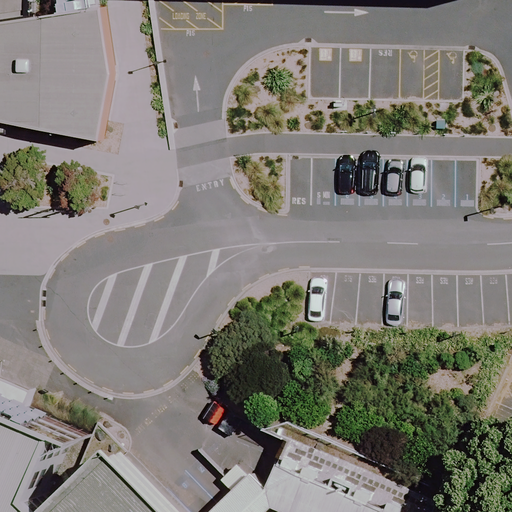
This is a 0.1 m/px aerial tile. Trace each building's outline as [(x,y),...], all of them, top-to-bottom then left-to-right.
[(0,0),(0,139),(3,140),(92,154),(112,71),(104,17),(21,31),(20,0),(0,0)] [(511,0),(47,0),(51,12),(470,25),(511,13),(511,0)] [(0,358),(0,511),(53,511),(83,482),(67,467),(95,398),(0,358)] [(53,511),(241,511),(153,420),(83,482),(53,511)] [(470,511),(288,430),(258,496),(293,511),(470,511)]
